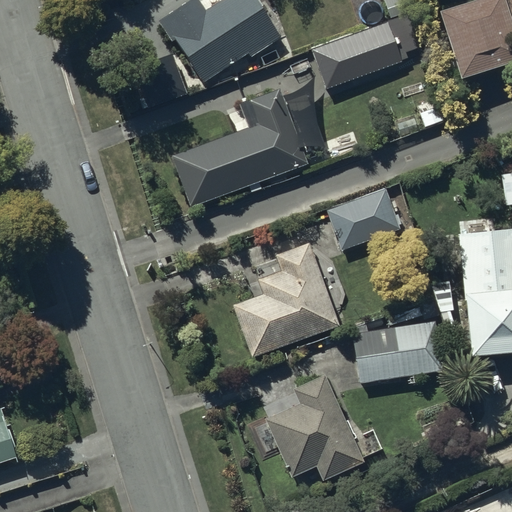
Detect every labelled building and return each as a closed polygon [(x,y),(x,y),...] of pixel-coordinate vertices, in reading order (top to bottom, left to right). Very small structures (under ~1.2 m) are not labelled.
[(201,0),(187,0),(160,18),(173,38),(176,36),(205,78),(247,50),(250,55),(280,35),(257,0),(217,0),(207,7),(201,0)] [(361,0),(317,0),(329,34),(369,20),(361,0)] [(511,0),(457,0),(438,6),(459,73),(511,56),(511,0)] [(404,18),(313,49),(325,86),(417,55),(404,18)] [(133,65),(148,106),(188,92),(174,51),(133,65)] [(248,126),(173,153),(191,203),(306,161),(279,86),(239,101),(248,126)] [(325,208),(340,248),(400,227),(386,187),(325,208)] [(511,225),(457,231),(468,350),(511,346),(511,225)] [(281,268),(256,277),(262,292),(232,302),(251,354),(338,323),(308,240),(275,252),(281,268)] [(434,318),(351,330),(358,380),(441,368),(434,318)] [(291,386),(298,401),(264,416),(290,475),(316,463),(322,477),(363,459),(323,372),(291,386)] [(0,458),(17,453),(0,404),(0,458)]
